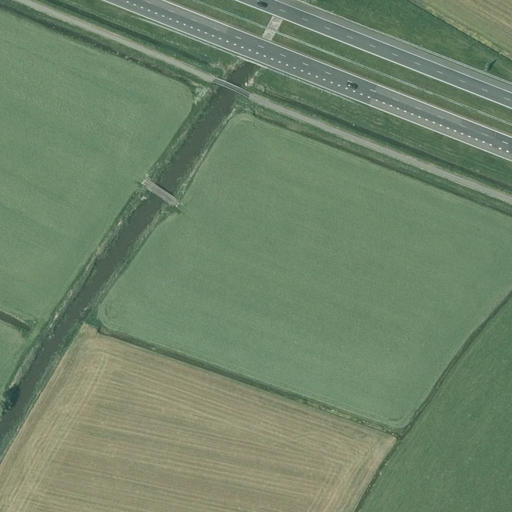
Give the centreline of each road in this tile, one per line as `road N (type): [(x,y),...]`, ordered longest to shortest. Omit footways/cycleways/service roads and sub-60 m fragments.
road 1 (motorway): [(142,0),(511,145)]
road 2 (motorway): [(511,103),(255,0)]
